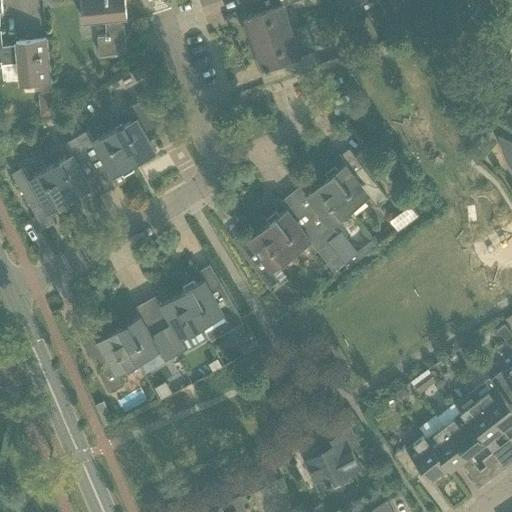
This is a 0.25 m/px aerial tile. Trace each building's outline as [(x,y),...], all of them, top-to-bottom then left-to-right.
[(81,0),(83,18),(105,16),(107,35),(97,36),(100,55),(126,53),(122,17),(127,16),(124,0),(81,0)] [(257,0),(250,3),(250,2),(244,4),(248,16),(245,17),(254,42),(292,29),(284,4),(295,0),(257,0)] [(346,0),(352,8),(366,0),(346,0)] [(367,16),(352,24),(361,41),(375,33),(376,32),(367,16)] [(292,29),(254,42),(263,68),(260,69),(264,82),(318,63),(314,52),(302,56),(292,29)] [(17,44),(2,46),(0,46),(0,72),(3,73),(2,63),(18,61),(21,84),(51,81),(46,37),(16,41),(17,44)] [(140,69),(132,73),(136,81),(144,76),(140,69)] [(71,77),(61,79),(64,92),(73,90),(71,77)] [(155,91),(129,105),(109,117),(114,127),(134,163),(156,151),(144,130),(169,116),(155,91)] [(53,92),(39,93),(41,115),(54,114),(53,92)] [(69,107),(62,111),(66,118),(73,114),(69,107)] [(88,130),(77,136),(96,171),(106,165),(112,175),(134,163),(114,127),(93,138),(88,130)] [(481,135),(477,140),(482,145),(487,140),(481,135)] [(511,140),(498,135),(499,138),(500,142),(502,148),(504,155),(507,161),(510,168),(511,170),(511,140)] [(96,171),(77,136),(66,142),(71,152),(50,163),(69,200),(91,187),(86,177),(96,171)] [(353,172),(345,162),(326,178),(350,209),(369,195),(376,204),(387,196),(373,178),(384,169),(366,146),(355,155),(362,165),(353,172)] [(29,175),(24,166),(11,172),(42,228),(53,222),(48,212),(69,200),(50,163),(29,175)] [(313,203),(303,210),(310,219),(328,242),(336,252),(337,253),(344,263),(347,267),(361,257),(341,230),(337,232),(331,224),(350,209),(326,178),(306,193),(313,203)] [(410,206),(403,211),(410,220),(417,215),(410,206)] [(286,208),(267,223),(291,255),(310,240),(318,250),(328,242),(310,219),(303,210),(294,217),(286,208)] [(267,223),(247,238),(261,256),(251,264),(269,287),(280,279),(273,269),(291,255),(267,223)] [(372,239),(359,248),(364,254),(377,245),(372,239)] [(336,252),(325,259),(334,271),(344,263),(337,253),(336,252)] [(210,289),(204,278),(182,290),(202,326),(223,315),(228,324),(240,318),(221,282),(210,289)] [(202,326),(182,290),(161,303),(172,323),(162,329),(176,355),(187,349),(181,339),(202,326)] [(290,294),(280,301),(287,311),(297,304),(290,294)] [(176,355),(162,329),(151,335),(140,315),(118,327),(138,363),(158,351),(164,362),(176,355)] [(511,333),(504,323),(497,329),(508,344),(511,340),(511,333)] [(138,363),(118,327),(96,340),(102,350),(91,356),(111,392),(123,385),(117,375),(138,363)] [(250,330),(242,335),(243,338),(248,346),(250,350),(259,345),(256,339),(250,330)] [(472,341),(466,345),(472,353),(478,349),(472,341)] [(455,352),(448,357),(453,364),(460,360),(455,352)] [(217,358),(208,364),(213,371),(222,366),(217,358)] [(501,371),(490,379),(509,402),(511,400),(511,366),(503,373),(501,371)] [(180,377),(169,383),(173,392),(184,386),(180,377)] [(511,406),(509,402),(490,379),(489,377),(471,390),(502,429),(511,421),(511,406)] [(165,381),(154,388),(160,398),(171,392),(165,381)] [(502,429),(471,390),(455,403),(461,412),(485,442),(504,467),(504,468),(511,461),(492,436),(502,429)] [(104,401),(95,405),(103,425),(113,421),(104,401)] [(485,442),(461,412),(444,425),(467,456),(468,455),(485,442)] [(444,425),(427,438),(427,439),(450,469),(461,461),(468,471),(475,465),(468,455),(467,456),(444,425)] [(342,430),(343,432),(331,438),(333,443),(305,458),(320,489),(349,474),(346,468),(358,462),(351,449),(360,445),(350,426),(342,430)] [(406,448),(404,445),(394,453),(413,477),(423,469),(430,479),(438,473),(441,476),(450,469),(427,439),(427,438),(424,434),(406,448)] [(268,452),(255,459),(268,484),(280,478),(268,452)] [(268,484),(255,459),(242,465),(255,490),(268,484)] [(495,475),(487,465),(480,471),(487,481),(495,475)] [(245,511),(239,496),(220,504),(201,511),(245,511)] [(374,511),(390,511),(385,501),(372,508),(374,511)]
